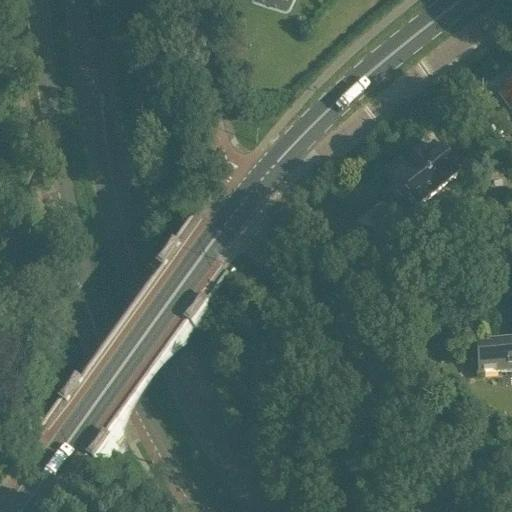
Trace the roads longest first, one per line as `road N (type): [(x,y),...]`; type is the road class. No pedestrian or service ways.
road 1 (residential): [(511,503),(481,484),(350,353),(235,211)]
road 2 (tertiary): [(39,0),(57,160),(83,269),(118,362)]
road 3 (primary): [(19,511),(235,211)]
road 4 (tertiary): [(150,332),(84,98),(74,0)]
road 5 (residential): [(259,182),(305,211),(511,276)]
road 6 (residential): [(296,140),(327,147),(511,2)]
road 7 (primary): [(296,140),(460,0)]
road 8 (tertiary): [(253,511),(196,426),(150,332)]
road 9 (tertiary): [(118,362),(200,511)]
